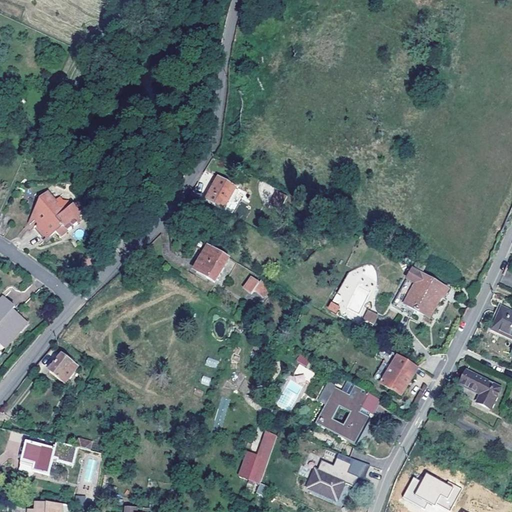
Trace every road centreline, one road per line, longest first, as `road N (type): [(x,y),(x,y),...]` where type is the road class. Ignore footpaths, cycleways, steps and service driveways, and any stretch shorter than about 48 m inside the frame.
road 1 (residential): [(238,0),(210,144),(170,210),(77,303)]
road 2 (residential): [(376,511),(511,229)]
road 3 (residential): [(77,303),(0,397)]
